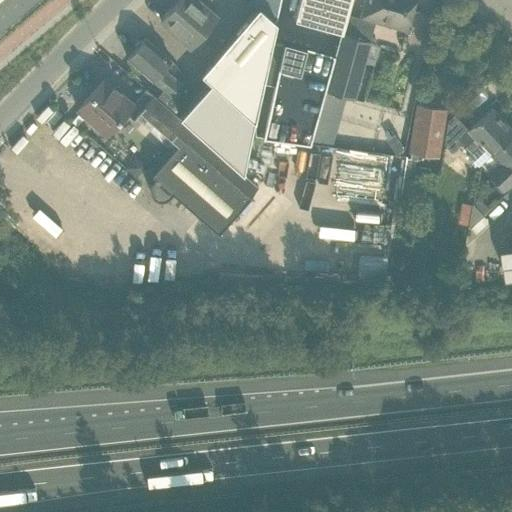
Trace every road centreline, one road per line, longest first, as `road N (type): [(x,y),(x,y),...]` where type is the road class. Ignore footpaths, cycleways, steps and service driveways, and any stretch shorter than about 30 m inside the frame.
road 1 (unclassified): [(0,116),(117,0),(494,0),(511,17)]
road 2 (motorway): [(511,387),(0,444)]
road 3 (motorway): [(0,491),(511,434)]
